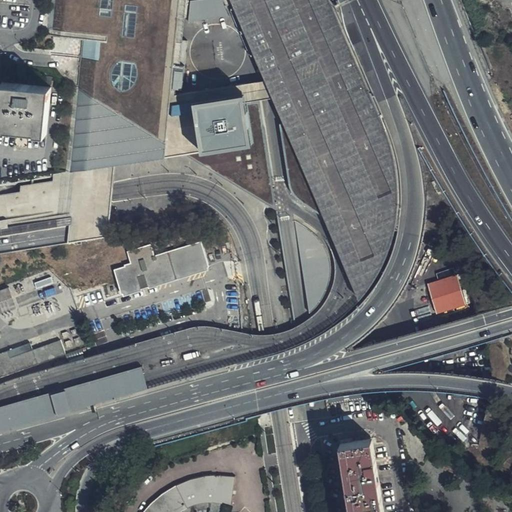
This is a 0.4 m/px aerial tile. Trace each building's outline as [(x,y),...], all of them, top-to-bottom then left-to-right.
[(49,0),(46,37),(79,39),(66,172),(74,171),(96,168),(115,165),(131,163),(166,157),(173,88),(177,40),(180,0),(230,0),(286,126),(327,221),(356,289),(360,297),(364,292),(375,276),(383,259),(390,242),(395,221),(397,202),(397,184),(395,165),(392,150),(385,129),(378,115),(328,0),(49,0)] [(232,29),(235,29),(222,0),(192,0),(190,25),(232,29)] [(177,40),(175,64),(189,65),(191,41),(177,40)] [(175,64),(173,88),(186,90),(189,65),(175,64)] [(47,133),(52,85),(2,81),(0,103),(0,128),(8,130),(9,128),(36,130),(36,132),(47,133)] [(203,153),(253,145),(247,104),(245,94),(195,102),(196,113),(203,153)] [(172,116),(196,113),(195,102),(173,106),(172,116)] [(260,102),(247,104),(253,145),(203,153),(186,156),(277,213),(274,194),(260,102)] [(316,214),(327,221),(286,126),(282,127),(283,138),(285,151),(286,160),(294,184),(297,190),(302,199),(308,207),(316,214)] [(96,168),(74,171),(73,189),(72,217),(8,227),(8,219),(0,220),(0,236),(69,227),(68,235),(67,243),(109,237),(111,218),(112,209),(113,198),(114,187),(114,177),(115,165),(96,168)] [(201,240),(155,255),(151,243),(126,251),(130,262),(124,264),(124,266),(114,269),(117,279),(121,292),(124,292),(125,295),(142,290),(141,288),(148,285),(149,287),(208,269),(207,266),(209,266),(205,251),(201,240)] [(457,273),(428,283),(438,313),(467,303),(457,273)] [(0,293),(0,303),(12,300),(9,290),(0,293)] [(0,377),(67,354),(61,340),(33,350),(31,342),(0,353),(0,377)] [(146,378),(142,366),(0,405),(0,431),(149,388),(146,378)] [(383,511),(381,496),(371,439),(359,441),(340,444),(344,469),(351,511),(383,511)] [(223,511),(226,506),(232,506),(235,476),(219,476),(208,477),(197,480),(186,483),(177,486),(168,491),(160,496),(153,501),(147,508),(143,511),(223,511)]
